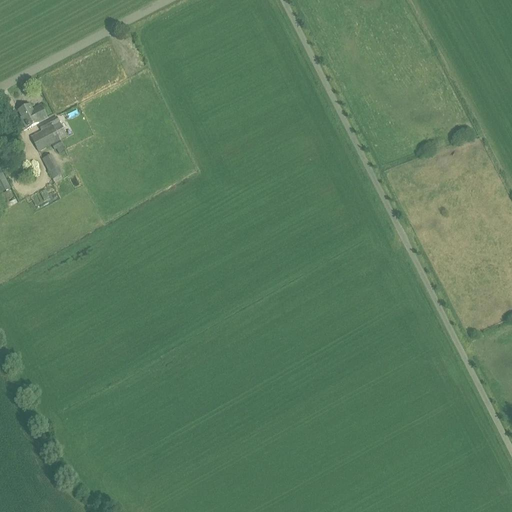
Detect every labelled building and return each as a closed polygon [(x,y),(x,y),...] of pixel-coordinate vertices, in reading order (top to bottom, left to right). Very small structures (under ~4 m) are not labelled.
[(132,37),(124,40),(127,49),(135,47),(132,37)] [(30,106),(19,111),(22,117),(21,118),(26,129),(39,123),(47,119),(41,106),(32,111),(30,106)] [(38,126),(41,132),(31,137),(38,152),(51,145),(54,150),(56,150),(58,153),(65,150),(60,141),(67,137),(59,123),(57,117),(38,126)] [(52,180),(61,176),(62,175),(52,155),(42,160),(52,180)] [(0,193),(10,188),(5,179),(0,169),(0,193)] [(9,191),(2,195),(6,202),(13,197),(9,191)]
